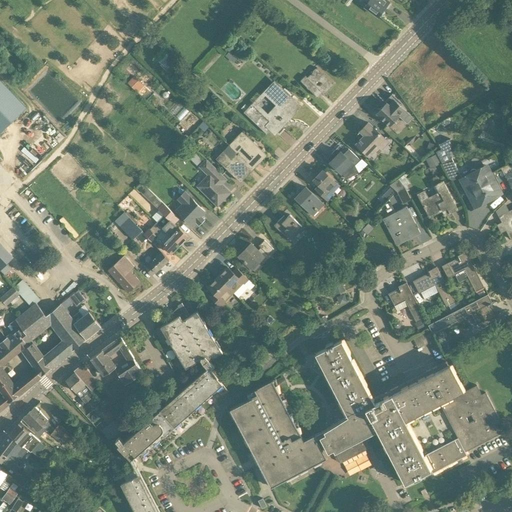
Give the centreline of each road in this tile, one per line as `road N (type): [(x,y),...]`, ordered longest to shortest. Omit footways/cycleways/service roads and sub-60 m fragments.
road 1 (secondary): [(0,428),(93,342),(166,289),(381,67)]
road 2 (residential): [(511,300),(467,236),(374,279),(368,298),(407,368)]
